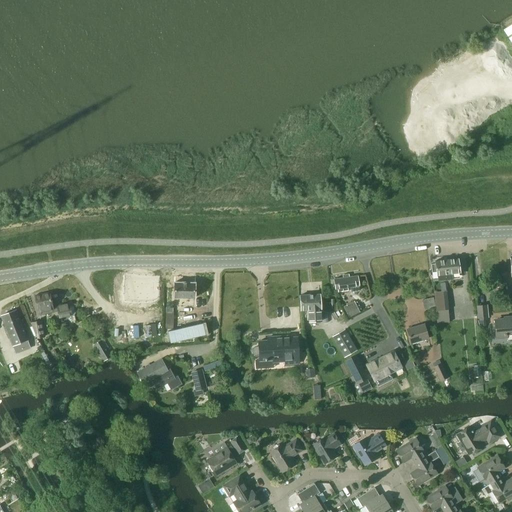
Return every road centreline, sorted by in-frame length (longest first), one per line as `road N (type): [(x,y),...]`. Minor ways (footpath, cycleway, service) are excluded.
road 1 (tertiary): [(0,277),(124,262),(257,261),(511,232)]
road 2 (residential): [(414,511),(395,478),(310,475),(275,495),(285,511)]
